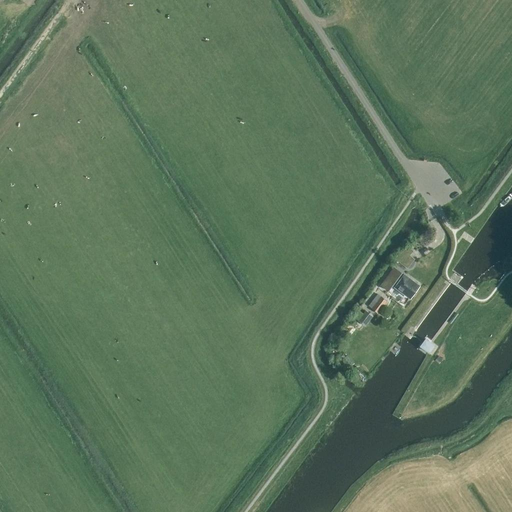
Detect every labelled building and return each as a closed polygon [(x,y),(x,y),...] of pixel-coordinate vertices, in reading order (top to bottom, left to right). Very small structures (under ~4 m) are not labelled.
[(414,251),(409,247),(404,253),(409,257),(414,251)] [(412,285),(414,282),(405,275),(404,276),(402,275),(402,274),(396,269),(383,287),(390,291),(393,286),(396,288),(405,295),(406,293),(412,296),(417,289),(412,285)] [(371,309),(378,314),(387,301),(381,297),(371,309)] [(364,314),(359,310),(354,316),(365,325),(372,315),(366,310),(364,314)] [(422,345),(422,344),(419,347),(429,354),(435,347),(426,340),(422,345)]
